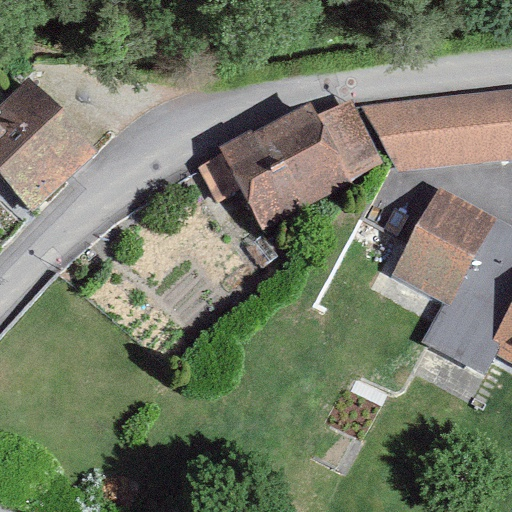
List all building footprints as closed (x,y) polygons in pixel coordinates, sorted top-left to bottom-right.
[(0,156),(34,195),(94,141),(18,58),(0,73),(0,156)] [(511,87),(314,103),(221,144),(253,215),(377,160),(511,149),(511,87)] [(495,207),(439,177),(393,264),(449,293),(491,217),(495,207)] [(511,283),(511,228),(491,217),(449,293),(434,322),(476,347),(511,283)] [(511,283),(476,347),(511,367),(511,283)]
